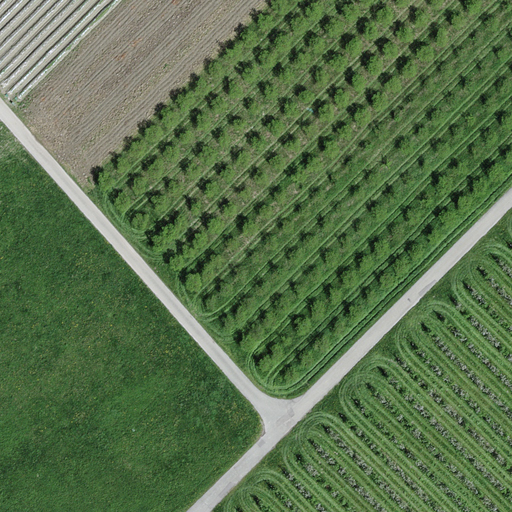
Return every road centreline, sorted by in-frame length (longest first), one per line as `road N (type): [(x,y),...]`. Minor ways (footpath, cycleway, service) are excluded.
road 1 (unclassified): [(0,107),(281,426)]
road 2 (unclassified): [(281,426),(511,196)]
